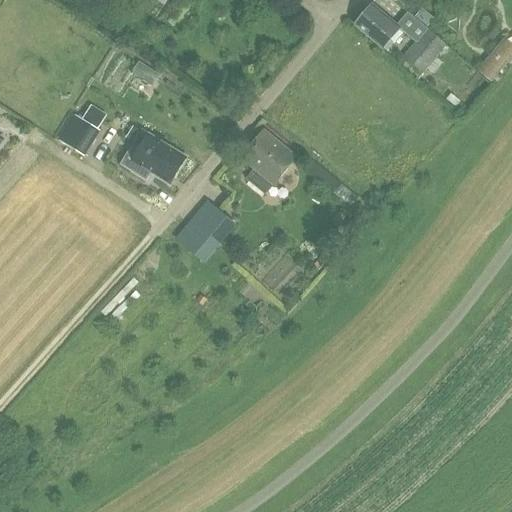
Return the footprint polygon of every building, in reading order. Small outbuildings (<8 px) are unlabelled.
[(212,0),(227,13),(238,0),(212,0)] [(396,0),(407,9),(414,0),(396,0)] [(511,5),(506,0),(503,0),(469,37),(487,54),(511,26),(511,5)] [(355,26),(382,49),(399,28),(372,5),(355,26)] [(426,28),(432,21),(420,11),(414,18),(426,28)] [(402,57),(422,74),(446,45),(426,28),(402,57)] [(261,67),(272,75),(284,59),(273,51),(269,56),(267,54),(262,59),(265,61),(261,67)] [(491,82),(504,66),(492,55),(478,71),(491,82)] [(446,100),(460,111),(464,105),(450,94),(446,100)] [(108,115),(105,124),(122,130),(125,121),(108,115)] [(60,141),(84,156),(99,131),(75,116),(60,141)] [(240,159),(253,169),(245,178),(266,195),(297,157),(264,130),(240,159)] [(186,158),(149,135),(137,154),(130,150),(117,171),(142,186),(146,179),(162,189),(165,182),(170,185),(186,158)] [(338,185),(309,162),(303,170),(332,193),(338,185)] [(213,228),(198,215),(177,240),(202,260),(212,248),(209,245),(219,233),(222,235),(233,223),(223,215),(213,228)]
